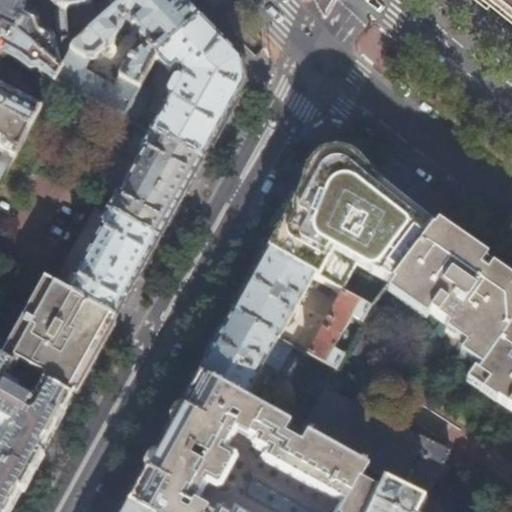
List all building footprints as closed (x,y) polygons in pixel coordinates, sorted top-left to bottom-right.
[(0,0),(0,26),(4,30),(14,36),(59,74),(69,55),(67,31),(65,10),(64,0),(0,0)] [(64,0),(65,10),(88,8),(90,7),(92,6),(92,3),(92,0),(103,0),(104,1),(103,1),(114,14),(129,0),(64,0)] [(181,0),(129,0),(114,14),(94,33),(71,53),(84,60),(90,61),(95,61),(115,41),(127,27),(133,30),(135,29),(142,36),(139,40),(146,47),(144,50),(143,49),(121,70),(119,77),(119,80),(139,91),(141,87),(157,61),(199,18),(181,0)] [(511,0),(486,0),(511,20),(511,0)] [(232,53),(199,18),(157,61),(174,70),(175,68),(182,75),(178,81),(175,80),(173,81),(172,82),(168,91),(168,94),(170,96),(149,134),(202,162),(226,117),(244,85),(240,61),(232,53)] [(0,113),(29,129),(46,98),(54,83),(59,74),(14,36),(4,30),(0,29),(0,113)] [(91,29),(67,31),(69,55),(71,53),(94,33),(91,29)] [(84,60),(71,53),(69,55),(59,74),(54,83),(80,97),(115,115),(123,100),(131,105),(139,91),(119,80),(114,88),(84,72),(90,61),(84,60)] [(72,111),(80,97),(54,83),(46,98),(72,111)] [(153,94),(141,87),(139,91),(131,105),(123,119),(135,126),(153,94)] [(0,152),(3,154),(0,160),(0,183),(29,129),(0,113),(0,152)] [(44,155),(58,162),(78,122),(64,115),(44,155)] [(178,205),(202,162),(149,134),(149,133),(139,152),(141,153),(134,169),(123,164),(108,190),(110,195),(113,197),(105,212),(158,241),(178,205)] [(412,253),(431,228),(432,226),(402,202),(373,236),(385,246),(376,257),(377,258),(347,296),(370,309),(386,288),(412,253)] [(134,283),(158,241),(105,212),(96,228),(99,230),(75,274),(72,273),(62,291),(114,319),(134,283)] [(511,284),(468,255),(431,228),(412,253),(386,288),(426,316),(429,313),(449,327),(451,324),(473,340),(466,349),(483,361),(473,375),(486,384),(482,390),(495,399),(493,402),(511,415),(511,414),(511,297),(508,294),(511,288),(511,284)] [(311,276),(298,268),(267,251),(252,277),(232,314),(278,340),(314,277),(311,276)] [(114,319),(62,291),(44,281),(0,360),(71,398),(93,358),(114,319)] [(334,373),(370,309),(347,296),(342,293),(306,357),(334,373)] [(278,340),(232,314),(215,344),(198,375),(244,401),(278,340)] [(0,511),(8,511),(16,498),(40,454),(52,433),(61,416),(71,398),(0,360),(0,359),(0,511)] [(283,436),(288,425),(269,415),(244,401),(198,375),(164,437),(147,468),(128,503),(145,511),(366,511),(377,489),(362,481),(368,469),(307,435),(301,447),(283,436)] [(328,383),(309,418),(301,432),(307,435),(368,469),(383,477),(377,489),(366,511),(420,511),(452,449),(328,383)] [(301,432),(309,418),(277,401),(269,415),(288,425),(301,432)] [(145,511),(128,503),(122,511),(145,511)]
